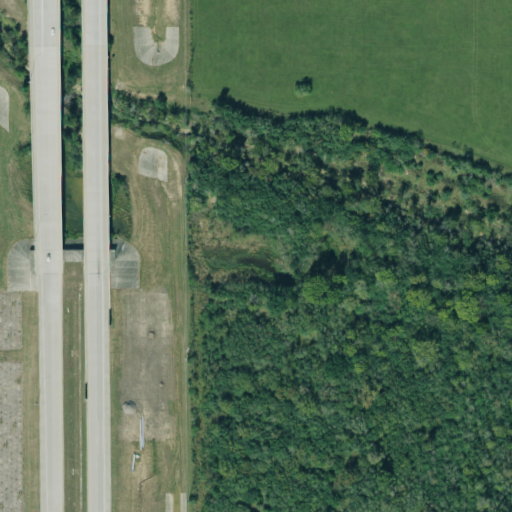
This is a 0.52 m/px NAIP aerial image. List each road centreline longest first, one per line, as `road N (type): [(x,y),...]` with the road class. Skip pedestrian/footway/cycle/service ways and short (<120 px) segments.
road 1 (motorway): [(47,0),(51,273)]
road 2 (motorway): [(95,511),(93,252)]
road 3 (motorway): [(93,252),(91,0)]
road 4 (motorway): [(51,273),(53,511)]
